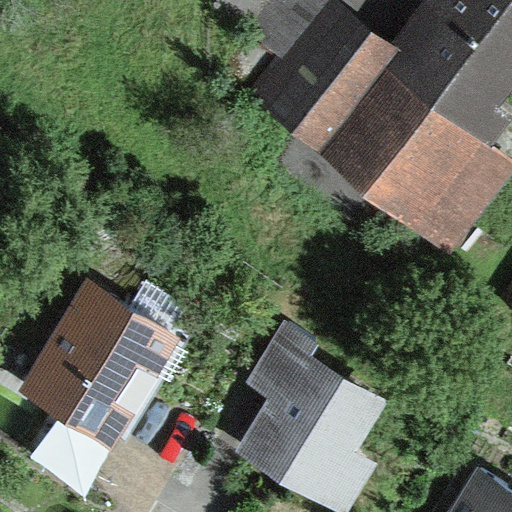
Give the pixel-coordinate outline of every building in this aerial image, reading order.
[(511,97),(511,0),(420,0),(385,46),(324,0),(210,0),(210,1),(288,60),(258,99),(453,248),(511,171),(511,167),(478,141),(511,97)] [(511,276),(502,288),(511,296),(511,276)] [(162,325),(82,277),(21,377),(101,425),(162,325)] [(238,445),(331,501),(356,460),(333,447),(368,391),(293,345),(299,335),(283,325),(251,377),(272,390),(238,445)] [(511,511),(511,495),(475,473),(451,511),(511,511)]
